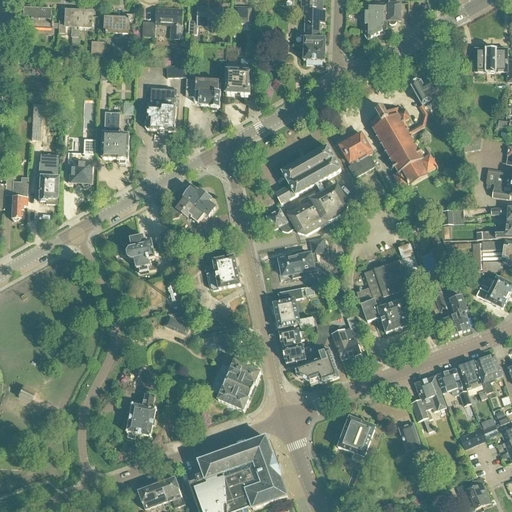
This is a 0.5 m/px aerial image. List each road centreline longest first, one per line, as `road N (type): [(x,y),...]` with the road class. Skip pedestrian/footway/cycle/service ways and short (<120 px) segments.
road 1 (tertiary): [(219,151),(232,176),(286,419)]
road 2 (residential): [(92,488),(81,451),(83,417),(115,331),(75,233)]
road 3 (tertiary): [(286,419),(494,339)]
road 4 (residential): [(92,488),(286,419)]
road 5 (tertiary): [(219,151),(75,233)]
road 6 (tertiary): [(488,0),(346,80)]
road 7 (tertiary): [(346,80),(219,151)]
